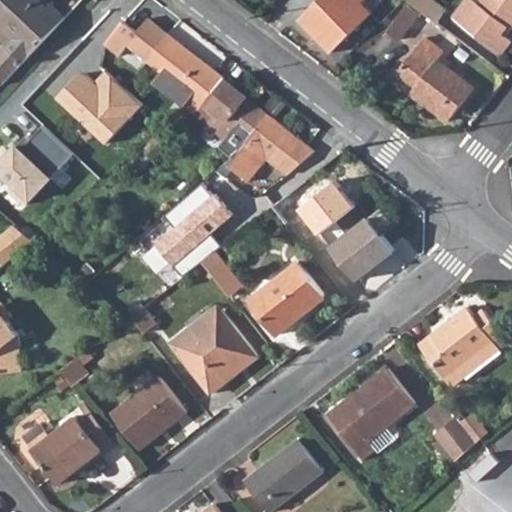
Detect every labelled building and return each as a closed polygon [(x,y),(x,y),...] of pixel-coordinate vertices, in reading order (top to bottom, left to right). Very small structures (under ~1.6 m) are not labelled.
[(0,0),(0,23),(18,40),(15,44),(28,57),(66,16),(52,3),(48,7),(40,0),(0,0)] [(360,3),(362,0),(320,0),(299,21),(329,52),(369,14),(369,12),(360,3)] [(362,0),(360,3),(369,12),(376,6),(369,0),(362,0)] [(407,0),(407,1),(436,23),(446,10),(431,0),(407,0)] [(505,37),(501,34),(501,32),(505,27),(509,31),(511,27),(511,0),(484,0),(480,6),(472,0),(468,0),(454,18),(500,53),(510,41),(505,37)] [(385,28),(397,37),(416,12),(405,3),(385,28)] [(129,43),(147,20),(131,7),(112,30),(129,43)] [(129,43),(128,44),(162,71),(154,82),(182,105),(186,106),(195,113),(223,77),(149,19),(147,20),(129,43)] [(0,38),(6,44),(23,61),(28,57),(15,44),(18,40),(0,23),(0,38)] [(505,37),(509,31),(505,27),(501,32),(501,34),(505,37)] [(393,79),(448,121),(474,88),(437,59),(442,53),(435,47),(424,39),(393,79)] [(23,61),(6,44),(0,50),(0,83),(1,85),(23,61)] [(82,69),(56,97),(107,143),(143,103),(107,70),(96,81),(82,69)] [(190,119),(202,129),(207,124),(227,140),(221,147),(233,157),(240,151),(269,115),(223,77),(195,113),(190,119)] [(224,165),(244,181),(268,157),(289,173),(315,150),(269,115),(240,151),(233,157),(224,165)] [(18,142),(0,160),(0,172),(12,183),(6,189),(26,207),(74,155),(41,125),(22,146),(18,142)] [(143,152),(153,160),(169,139),(160,131),(143,152)] [(296,210),(313,234),(350,208),(332,183),(296,210)] [(154,244),(183,276),(202,261),(216,251),(219,248),(210,235),(232,217),(202,186),(166,217),(175,227),(154,244)] [(331,247),(356,279),(394,250),(369,217),(331,247)] [(15,226),(0,237),(0,261),(4,266),(34,242),(15,226)] [(202,261),(230,298),(244,286),(216,251),(202,261)] [(252,300),(278,335),(326,298),(298,262),(252,300)] [(0,372),(21,371),(19,346),(19,335),(8,322),(13,317),(1,303),(0,304),(0,372)] [(189,329),(195,336),(223,313),(218,306),(189,329)] [(457,368),(493,339),(503,332),(485,309),(475,316),(468,307),(419,345),(451,386),(464,376),(457,368)] [(131,317),(143,333),(155,323),(143,308),(131,317)] [(189,329),(171,343),(211,393),(257,356),(223,313),(195,336),(189,329)] [(457,368),(464,376),(466,379),(502,350),(493,339),(457,368)] [(60,372),(71,386),(80,380),(69,365),(60,372)] [(328,416),(362,460),(375,450),(367,439),(413,404),(388,371),(328,416)] [(112,414),(139,450),(186,413),(159,377),(112,414)] [(460,423),(475,442),(487,432),(471,413),(460,423)] [(31,450),(57,484),(100,451),(104,455),(117,445),(93,414),(80,424),(75,417),(50,436),(31,450)] [(434,433),(455,461),(475,443),(475,442),(460,423),(455,417),(434,433)] [(31,450),(50,436),(40,425),(23,439),(31,450)] [(245,480),(268,511),(270,511),(322,472),(297,440),(245,480)]
